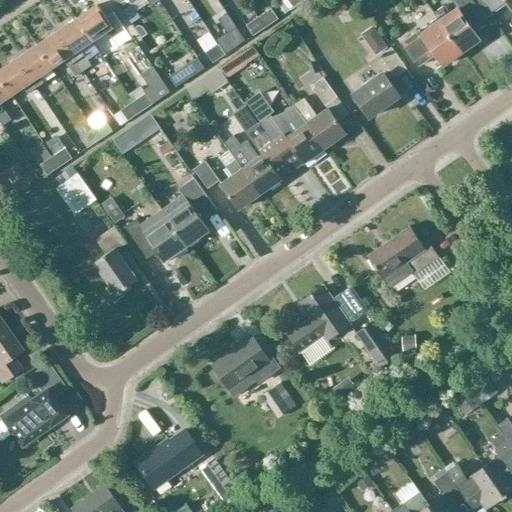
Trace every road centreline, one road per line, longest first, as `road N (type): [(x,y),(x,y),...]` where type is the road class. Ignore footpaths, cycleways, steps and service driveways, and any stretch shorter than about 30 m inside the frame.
road 1 (residential): [(422,164),(115,379)]
road 2 (residential): [(115,379),(104,441),(2,511)]
road 3 (residential): [(115,379),(78,368),(0,255)]
road 4 (residential): [(422,164),(511,291)]
